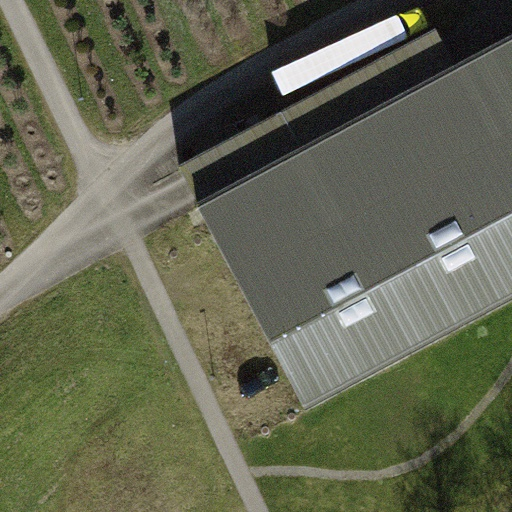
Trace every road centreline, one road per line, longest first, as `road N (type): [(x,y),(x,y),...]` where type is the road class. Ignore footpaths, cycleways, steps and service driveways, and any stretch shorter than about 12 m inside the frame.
road 1 (track): [(261,511),(16,0)]
road 2 (track): [(391,0),(208,106),(0,296)]
